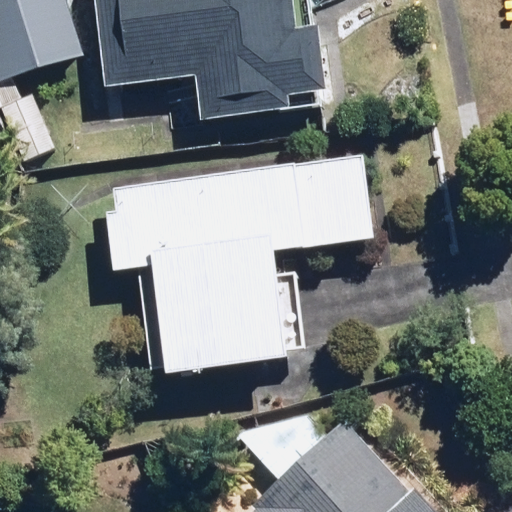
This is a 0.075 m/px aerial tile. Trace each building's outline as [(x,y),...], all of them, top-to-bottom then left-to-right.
[(71,0),(0,0),(0,85),(88,61),(71,0)] [(100,0),(111,93),(199,84),(203,123),(294,113),(293,99),(336,94),(329,26),(309,29),(305,0),(100,0)] [(63,156),(36,94),(0,109),(0,110),(27,172),(63,156)] [(378,243),(367,161),(109,198),(121,279),(156,275),(171,378),(296,361),(281,257),(378,243)] [(438,511),(350,424),(262,511),(438,511)]
